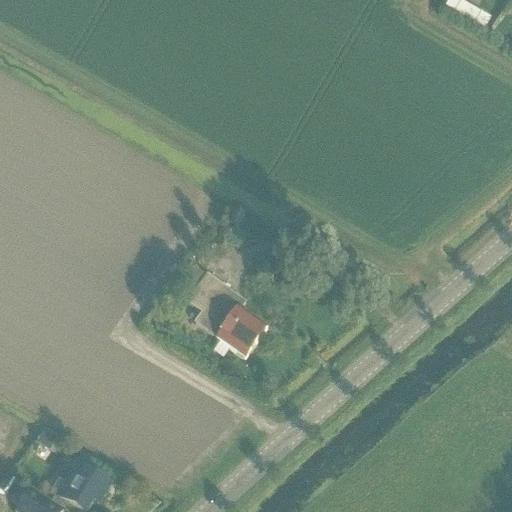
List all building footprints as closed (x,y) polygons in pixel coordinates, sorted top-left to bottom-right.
[(511,18),(477,0),(470,0),(466,8),(507,30),(511,19),(511,18)] [(245,363),(269,330),(242,311),(246,305),(191,266),(172,292),(187,303),(187,304),(202,316),(194,325),(217,341),(216,342),(245,363)] [(58,443),(45,434),(39,442),(52,451),(58,443)] [(91,511),(98,501),(101,503),(111,487),(76,463),(66,480),(71,484),(64,494),(60,491),(52,504),(31,490),(16,511),(63,511),(66,506),(75,511),(91,511)] [(8,477),(0,488),(0,494),(6,499),(17,483),(8,477)]
